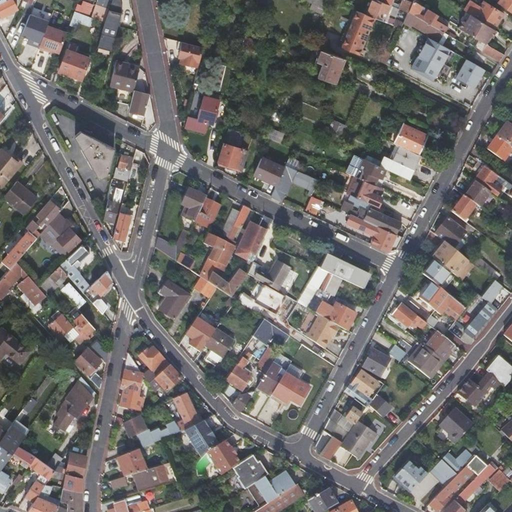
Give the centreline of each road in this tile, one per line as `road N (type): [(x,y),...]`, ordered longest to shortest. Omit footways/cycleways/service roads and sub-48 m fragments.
road 1 (residential): [(397,269),(164,153)]
road 2 (residential): [(128,298),(20,85)]
road 3 (residential): [(511,305),(357,487)]
road 4 (residential): [(300,453),(230,421),(128,298)]
road 5 (residential): [(397,269),(511,62)]
road 6 (residential): [(89,511),(128,298)]
road 7 (residential): [(300,453),(397,269)]
road 8 (residential): [(164,153),(20,85)]
road 9 (residential): [(164,153),(168,131),(143,0)]
road 10 (residential): [(128,298),(164,153)]
